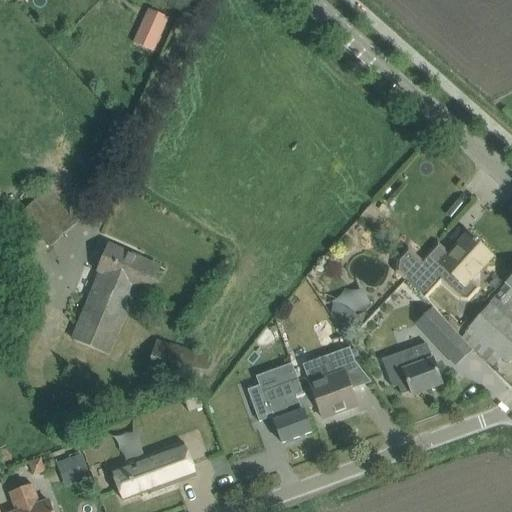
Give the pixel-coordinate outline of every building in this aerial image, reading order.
[(142,26),(134,43),(155,53),(163,35),(142,26)] [(52,247),(76,226),(58,206),(46,192),(22,213),(34,227),(52,247)] [(455,250),(440,267),(433,275),(420,264),(406,281),(426,299),(441,283),(461,301),(470,302),(481,289),(471,279),(478,272),(492,257),(476,243),(478,241),(476,239),(474,241),(468,235),(455,250)] [(148,296),(152,286),(160,268),(109,245),(96,274),(99,275),(71,340),(109,357),(138,292),(148,296)] [(511,279),(507,285),(496,298),(491,303),(498,310),(503,305),(504,306),(511,297),(511,279)] [(509,364),(511,361),(511,323),(489,304),(467,329),(468,331),(462,337),(494,367),(502,358),(509,364)] [(461,339),(433,308),(417,323),(445,354),(457,366),(473,351),(461,339)] [(198,390),(208,356),(157,341),(147,375),(198,390)] [(411,392),(412,396),(413,396),(443,385),(436,366),(433,360),(428,345),(413,350),(382,361),(393,388),(398,386),(401,395),(411,392)] [(337,353),(335,354),(325,358),(327,364),(333,378),(313,385),(311,386),(314,394),(321,413),(323,420),(358,407),(355,400),(351,389),(343,366),(356,362),(351,348),(348,349),(337,353)] [(263,388),(249,393),(260,423),(273,418),(283,444),(312,433),(298,396),(302,394),(298,382),(265,394),(263,388)] [(144,456),(141,433),(121,436),(124,459),(144,456)] [(151,494),(197,477),(184,443),(112,470),(124,501),(151,491),(151,494)] [(79,487),(92,482),(82,454),(57,463),(65,487),(78,483),(79,487)] [(41,509),(32,486),(10,493),(16,511),(53,511),(51,506),(41,509)]
